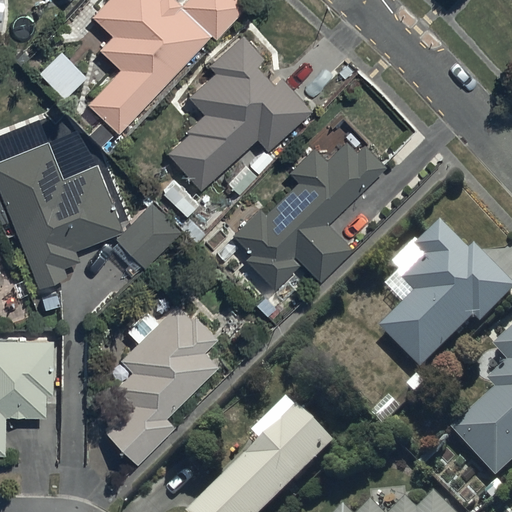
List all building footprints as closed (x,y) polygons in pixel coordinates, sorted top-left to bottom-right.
[(103,0),(93,11),(112,29),(99,42),(121,64),(88,97),(119,127),(212,29),(216,32),(245,0),(103,0)] [(206,108),(167,145),(201,182),(256,131),(267,144),(310,105),(280,72),(275,77),(258,57),(265,51),(243,27),(209,59),(217,67),(191,91),(206,108)] [(81,65),(62,46),(40,68),(59,87),(81,65)] [(253,246),(246,253),(273,282),(299,257),(317,276),(354,242),(328,215),(385,160),(365,139),(360,144),(349,133),(326,155),(312,141),(291,161),(302,174),(267,208),(261,202),(235,227),(253,246)] [(49,141),(0,161),(0,194),(39,290),(68,278),(64,269),(80,263),(75,252),(124,233),(96,165),(64,178),(49,141)] [(239,189),(274,153),(264,144),(248,161),(245,159),(227,178),(239,189)] [(154,203),(117,240),(145,268),(182,231),(154,203)] [(511,288),(511,280),(474,241),(468,247),(442,220),(418,242),(427,252),(402,275),(415,290),(378,326),(418,369),(474,315),(479,320),(511,288)] [(193,313),(177,297),(158,317),(147,306),(128,326),(138,336),(121,354),(133,365),(117,381),(134,397),(106,426),(138,457),(175,419),(167,411),(218,360),(204,346),(217,331),(196,310),(193,313)] [(511,326),(494,344),(508,359),(489,378),(496,386),(452,427),(497,475),(511,460),(511,326)] [(0,446),(6,447),(5,410),(46,409),(46,388),(54,388),(54,333),(0,332),(0,446)] [(261,440),(188,511),(262,511),(336,440),(299,403),(296,405),(287,396),(252,430),(261,440)] [(454,511),(434,491),(419,507),(406,495),(389,511),(385,511),(371,498),(356,511),(352,511),(344,504),(335,511),(454,511)]
